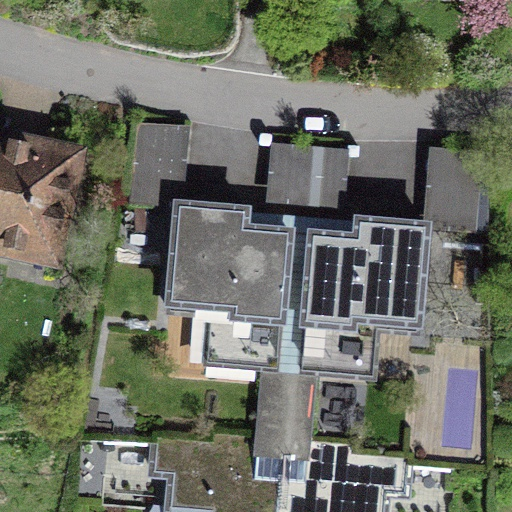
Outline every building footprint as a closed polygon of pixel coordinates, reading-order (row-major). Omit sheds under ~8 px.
[(172,201),(178,127),(140,124),(134,199),(172,201)] [(94,147),(0,128),(0,253),(71,267),(94,147)] [(277,200),(314,204),(319,151),(282,147),(277,200)] [(346,153),(319,151),(314,204),(341,206),(346,153)] [(481,156),(442,151),(433,225),(473,230),(481,156)] [(277,372),(287,234),(246,231),(247,212),(173,207),(166,313),(232,318),(228,369),(277,372)] [(353,248),(308,244),(297,372),(347,376),(351,326),(422,332),(431,229),(356,223),(353,248)] [(276,511),(286,398),(262,396),(258,435),(212,431),(211,440),(156,436),(152,490),(170,492),(169,510),(193,511),(276,511)] [(286,398),(276,511),(385,511),(396,511),(404,511),(409,457),(354,453),(355,443),(309,439),(312,400),(286,398)]
